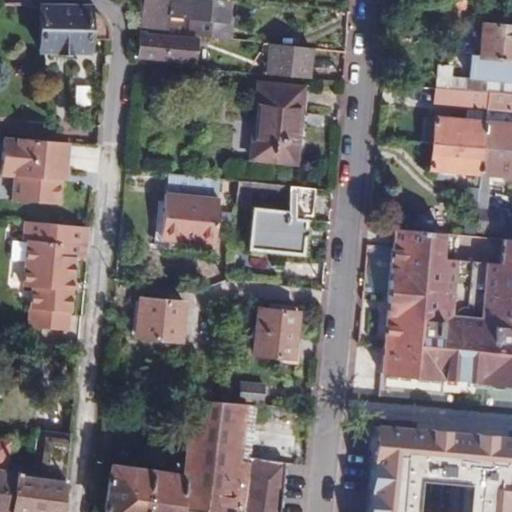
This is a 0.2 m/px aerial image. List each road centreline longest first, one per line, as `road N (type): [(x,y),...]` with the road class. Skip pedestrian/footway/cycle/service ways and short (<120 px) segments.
road 1 (residential): [(107,0),(121,23),(77,511)]
road 2 (residential): [(370,0),(319,511)]
